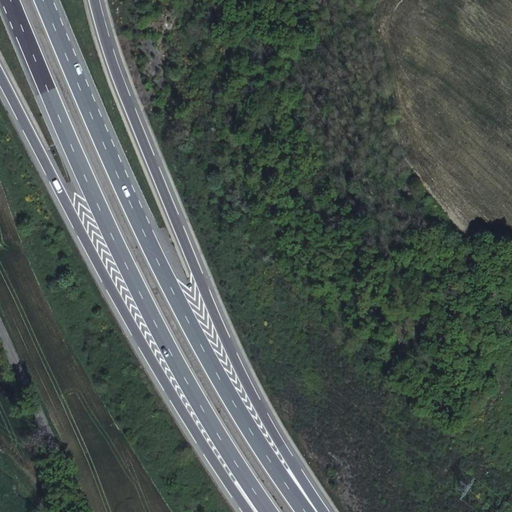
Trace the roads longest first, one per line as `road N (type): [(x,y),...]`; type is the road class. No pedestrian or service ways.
road 1 (trunk): [(11,0),(160,328),(275,511)]
road 2 (trunk): [(309,511),(185,312),(46,0)]
road 3 (trunk): [(325,511),(242,375),(110,57),(96,0)]
road 4 (trunk): [(0,76),(137,337),(219,470),(256,511)]
road 5 (unclassified): [(85,511),(0,328)]
